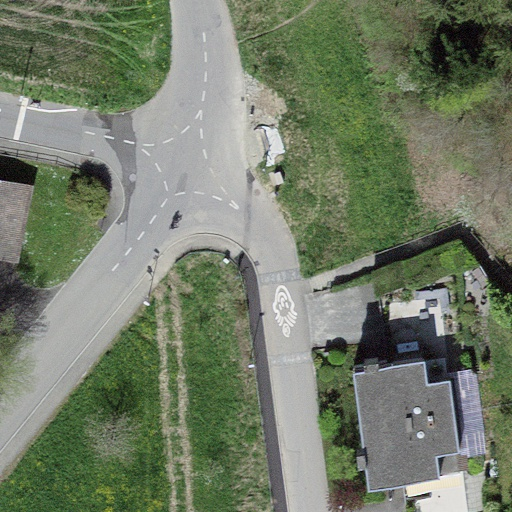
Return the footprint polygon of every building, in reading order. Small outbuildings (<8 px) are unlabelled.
[(26,188),(0,182),(0,250),(13,253),(26,188)] [(385,341),(444,333),(436,269),(376,277),(385,341)] [(444,333),(385,341),(387,361),(425,355),(428,378),(450,375),(444,333)] [(353,365),(361,424),(455,411),(450,375),(428,378),(425,355),(387,361),(353,365)] [(459,447),(455,411),(361,424),(369,483),(402,478),(440,473),(437,450),(459,447)] [(440,473),(402,478),(404,498),(465,490),(459,447),(437,450),(440,473)] [(467,511),(465,490),(404,498),(406,511),(467,511)]
